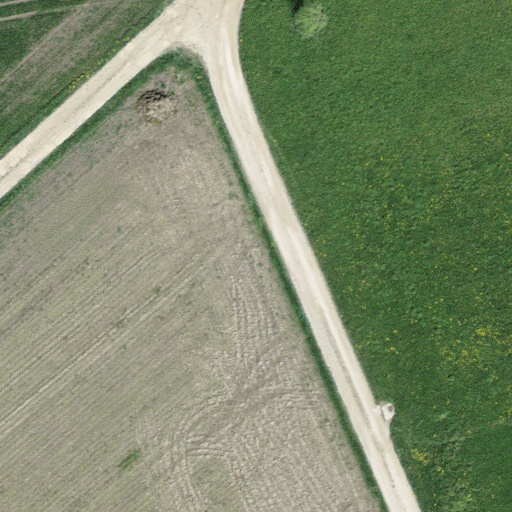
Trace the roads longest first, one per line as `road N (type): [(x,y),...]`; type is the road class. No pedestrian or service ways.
road 1 (track): [(210,12),(410,511)]
road 2 (track): [(223,0),(0,197)]
